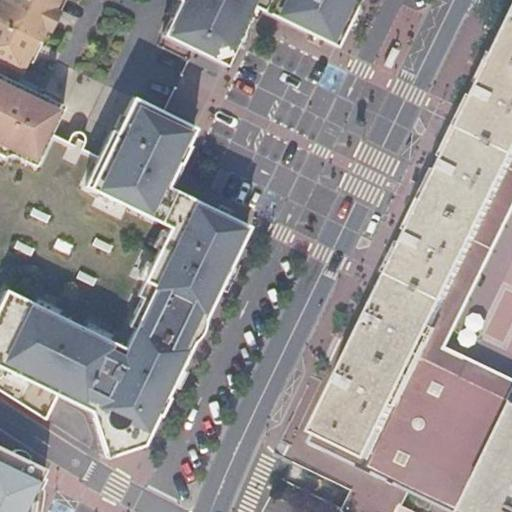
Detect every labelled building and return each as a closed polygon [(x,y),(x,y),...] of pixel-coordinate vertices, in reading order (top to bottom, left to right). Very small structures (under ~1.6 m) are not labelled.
[(0,0),(0,2),(1,5),(0,7),(0,22),(40,42),(46,29),(41,26),(43,21),(53,26),(60,12),(35,0),(0,0)] [(35,0),(60,12),(65,0),(35,0)] [(177,0),(176,2),(179,4),(162,36),(164,37),(194,53),(222,68),(246,22),(252,10),(335,52),(347,28),(360,0),(177,0)] [(511,2),(508,12),(498,30),(494,39),(500,42),(485,71),(479,69),(472,84),(467,94),(473,97),(460,124),(453,136),(452,139),(449,146),(444,144),(442,148),(430,172),(436,175),(491,201),(506,168),(511,156),(511,155),(511,2)] [(0,62),(11,68),(22,74),(28,60),(23,58),(25,53),(35,58),(42,43),(40,42),(0,22),(0,62)] [(0,76),(6,79),(11,68),(0,62),(0,76)] [(0,391),(44,419),(56,396),(88,411),(104,457),(143,442),(147,435),(170,387),(192,340),(209,305),(223,278),(233,256),(245,232),(164,190),(177,163),(192,131),(164,116),(132,99),(115,133),(110,131),(98,157),(81,150),(84,145),(85,142),(84,139),(83,136),(81,133),(78,132),(74,134),(71,136),(70,139),(67,143),(51,135),(64,107),(34,93),(36,88),(21,81),(19,85),(15,84),(6,79),(0,92),(0,391)] [(511,155),(511,156),(506,168),(491,201),(479,225),(473,239),(464,257),(416,359),(431,366),(438,369),(452,376),(484,391),(511,405),(511,155)] [(420,208),(409,231),(464,257),(473,239),(479,225),(491,201),(436,175),(423,202),(420,208)] [(308,443),(379,477),(431,366),(416,359),(464,257),(409,231),(405,229),(400,237),(395,250),(392,249),(388,255),(386,260),(378,278),(381,282),(375,296),(371,304),(367,303),(351,337),(346,346),(352,349),(347,361),(343,368),(337,365),(323,397),(320,402),(325,405),(310,438),(308,443)] [(452,376),(400,488),(404,490),(440,507),(450,511),(511,511),(511,405),(484,391),(452,376)] [(44,469),(41,467),(5,450),(1,459),(40,478),(44,469)] [(0,511),(32,511),(34,510),(29,508),(43,479),(40,478),(1,459),(0,460),(0,511)]
